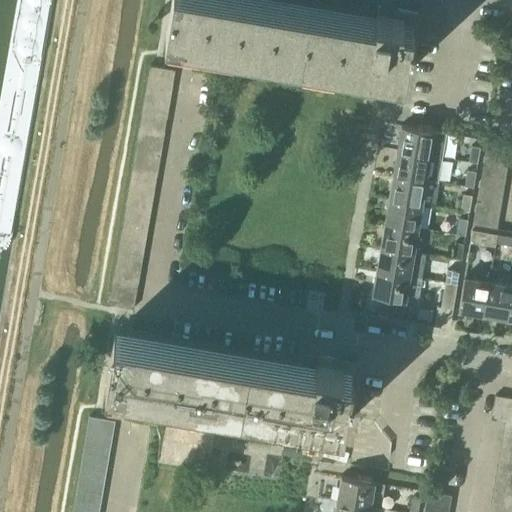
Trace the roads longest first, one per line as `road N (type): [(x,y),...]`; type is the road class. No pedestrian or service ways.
road 1 (residential): [(511,361),(161,300),(151,279),(188,84)]
road 2 (track): [(0,412),(69,0)]
